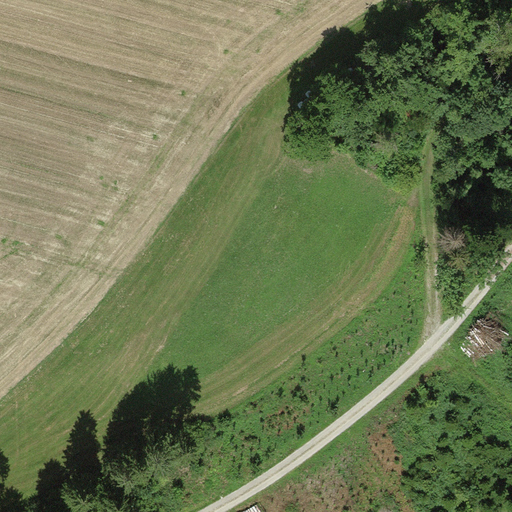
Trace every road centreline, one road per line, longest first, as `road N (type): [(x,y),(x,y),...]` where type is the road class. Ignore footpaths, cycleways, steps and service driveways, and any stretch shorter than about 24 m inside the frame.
road 1 (track): [(122,511),(343,395),(511,247)]
road 2 (track): [(511,68),(502,93),(491,264)]
road 3 (track): [(389,0),(291,81)]
